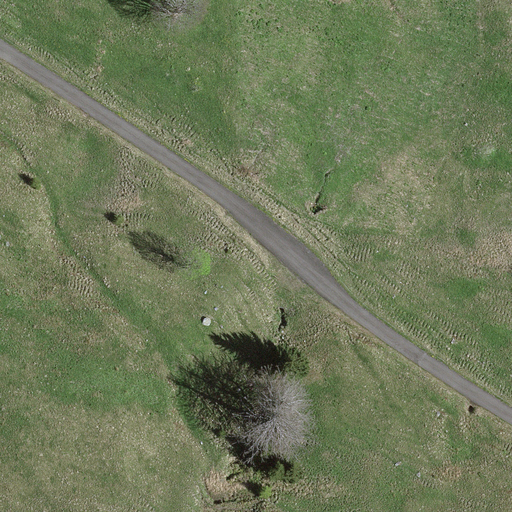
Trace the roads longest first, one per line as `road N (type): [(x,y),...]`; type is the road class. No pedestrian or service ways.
road 1 (track): [(511,416),(426,363),(187,169)]
road 2 (track): [(0,48),(187,169)]
